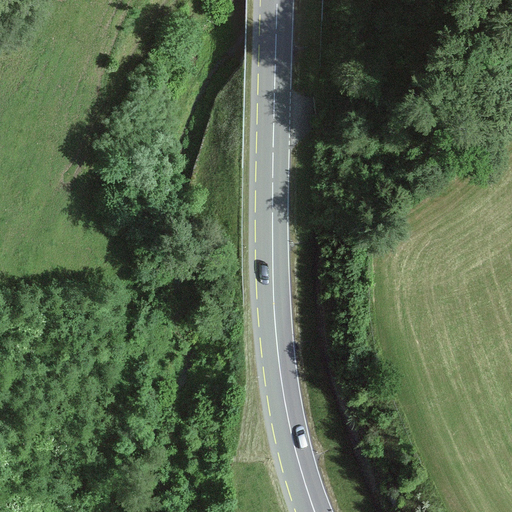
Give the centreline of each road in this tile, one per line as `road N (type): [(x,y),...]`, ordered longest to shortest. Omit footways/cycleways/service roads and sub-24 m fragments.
road 1 (secondary): [(314,511),(289,423),(274,321),(277,0)]
road 2 (track): [(274,119),(309,116),(472,0)]
